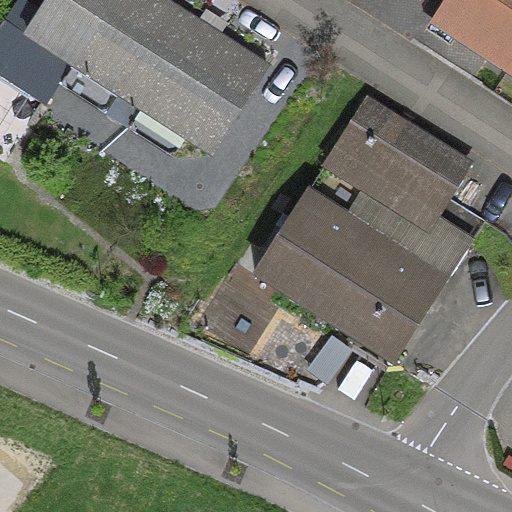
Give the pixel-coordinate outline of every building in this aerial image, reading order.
[(45,0),(40,8),(27,0),(18,0),(0,28),(0,73),(45,103),(71,63),(214,154),(271,63),(223,33),(201,19),(170,0),(45,0)] [(511,0),(444,0),(430,22),(511,75),(511,0)] [(207,9),(201,19),(223,33),(229,23),(207,9)] [(473,161),(367,94),(253,274),(395,363),(474,239),(439,216),(450,198),(473,161)] [(439,216),(474,239),(486,221),(450,198),(439,216)]
